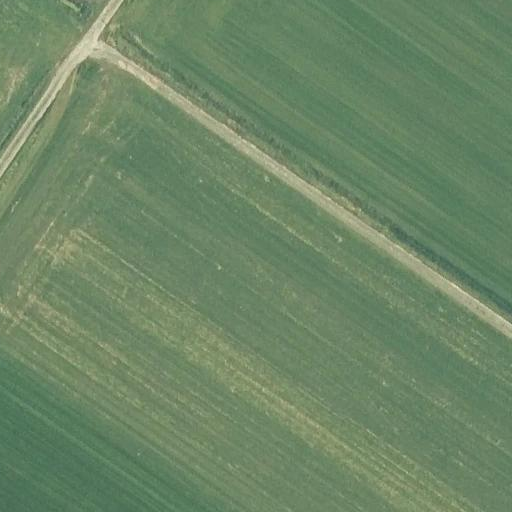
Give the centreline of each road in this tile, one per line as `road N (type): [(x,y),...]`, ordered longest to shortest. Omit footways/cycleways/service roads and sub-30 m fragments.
road 1 (track): [(511,331),(90,39)]
road 2 (unknown): [(0,167),(90,39)]
